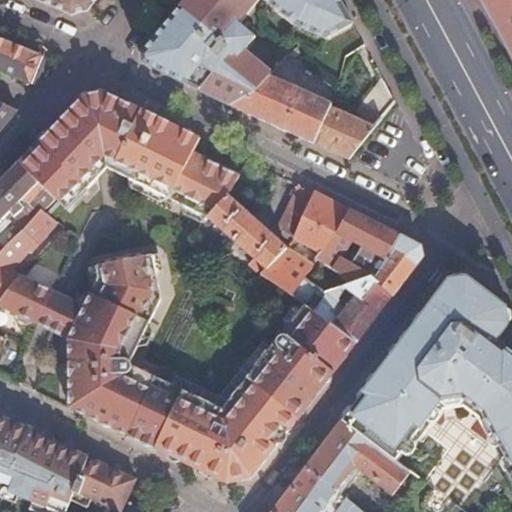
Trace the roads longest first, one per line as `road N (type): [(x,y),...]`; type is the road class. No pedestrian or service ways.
road 1 (residential): [(89,55),(452,241)]
road 2 (residential): [(452,241),(243,511)]
road 3 (residential): [(235,511),(0,391)]
road 4 (residential): [(375,0),(494,223)]
road 5 (secondary): [(427,0),(511,158)]
